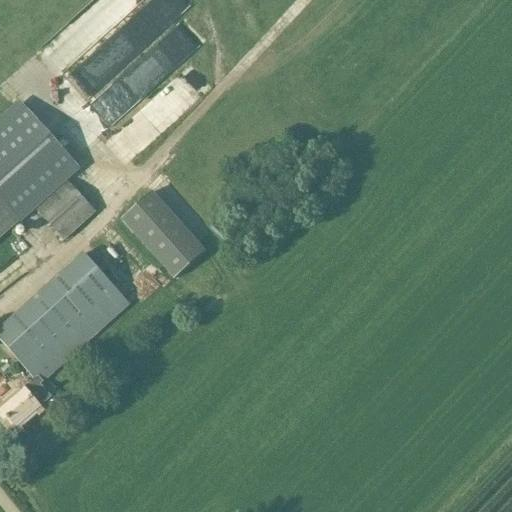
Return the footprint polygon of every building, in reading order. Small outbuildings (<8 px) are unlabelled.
[(106,0),(122,17),(141,0),(106,0)] [(0,116),(0,234),(72,169),(16,103),(0,116)] [(35,209),(64,241),(97,213),(67,181),(35,209)] [(174,280),(206,252),(153,192),(121,220),(174,280)] [(0,412),(16,431),(40,409),(32,399),(43,390),(40,387),(130,306),(105,277),(113,270),(98,253),(89,260),(83,253),(0,328),(0,344),(33,381),(24,389),(0,409),(0,412)] [(15,261),(0,273),(0,292),(25,273),(15,261)]
